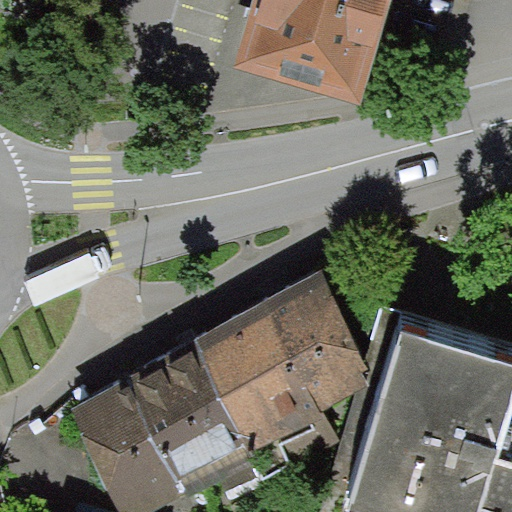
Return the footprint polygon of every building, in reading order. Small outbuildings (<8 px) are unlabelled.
[(353,78),(375,0),(258,0),(245,47),(353,78)] [(321,263),(198,334),(242,425),(359,350),(321,263)] [(511,333),(402,301),(339,511),(470,511),(503,402),(511,371),(511,333)] [(198,334),(129,372),(171,458),(242,425),(198,334)] [(171,458),(129,372),(77,399),(117,484),(171,458)] [(511,511),(511,404),(503,402),(470,511),(511,511)]
